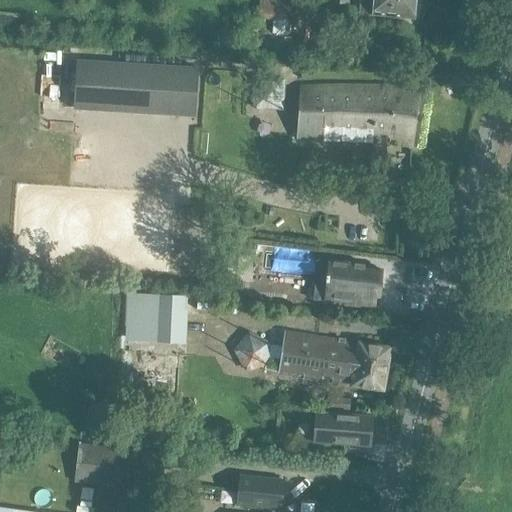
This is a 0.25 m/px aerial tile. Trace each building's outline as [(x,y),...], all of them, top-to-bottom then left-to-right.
[(285,0),(262,0),(261,15),(287,18),(288,0),(285,0)] [(417,0),(359,0),(358,18),(374,20),(374,15),(415,19),(417,0)] [(309,7),(309,18),(331,19),(332,8),(309,7)] [(77,60),(74,110),(135,114),(138,64),(77,60)] [(138,64),(135,114),(196,117),(196,103),(199,67),(138,64)] [(374,143),(385,86),(300,86),(295,139),(374,143)] [(385,86),(374,143),(386,144),(414,147),(420,90),(385,86)] [(393,191),(405,191),(406,178),(398,178),(394,183),(393,191)] [(330,261),(326,301),(360,304),(361,295),(380,297),(383,271),(350,268),(351,264),(330,261)] [(128,294),(127,309),(134,310),(132,341),(183,343),(184,309),(184,296),(134,294),(128,294)] [(353,385),(383,390),(389,349),(345,342),(340,341),(286,332),(280,374),(353,385)] [(329,409),(337,409),(338,398),(330,398),(329,409)] [(317,412),(315,442),(370,447),(373,417),(317,412)] [(163,454),(78,444),(74,482),(159,492),(163,454)] [(239,476),(237,506),(281,510),(283,480),(239,476)] [(126,492),(124,511),(156,511),(158,496),(126,492)]
